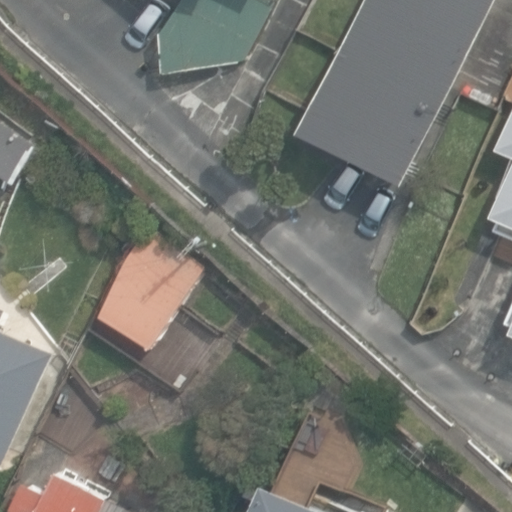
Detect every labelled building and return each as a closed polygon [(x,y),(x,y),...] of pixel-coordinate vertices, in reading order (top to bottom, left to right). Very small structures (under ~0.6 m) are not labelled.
[(184,0),(164,32),(168,71),(248,60),(278,1),(276,0),(184,0)] [(372,0),(310,128),(412,178),(499,0),(372,0)] [(511,103),(499,134),(511,139),(511,159),(495,201),(511,207),(511,103)] [(0,164),(21,181),(36,145),(0,119),(0,164)] [(114,291),(169,327),(210,264),(151,218),(114,291)] [(0,456),(9,460),(58,350),(2,326),(10,308),(0,303),(0,456)] [(141,511),(111,497),(113,493),(63,468),(51,491),(29,481),(16,507),(25,511),(141,511)] [(370,511),(368,511),(367,511),(344,511),(273,482),(259,511),(370,511)]
